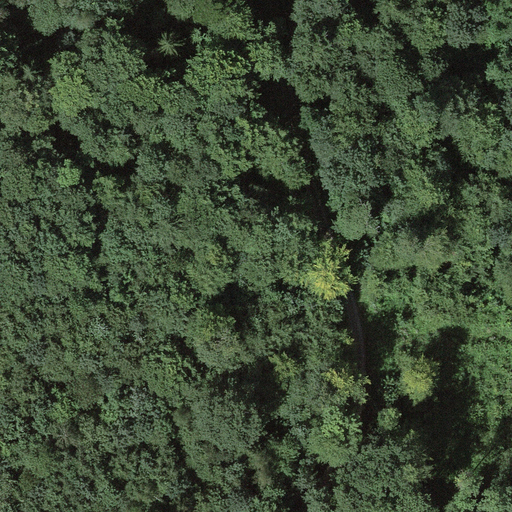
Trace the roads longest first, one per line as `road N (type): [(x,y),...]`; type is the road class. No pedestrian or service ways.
road 1 (track): [(300,511),(332,475),(357,414),(360,330),(282,86),(267,0)]
road 2 (track): [(0,109),(92,174),(172,184),(222,170),(282,86)]
